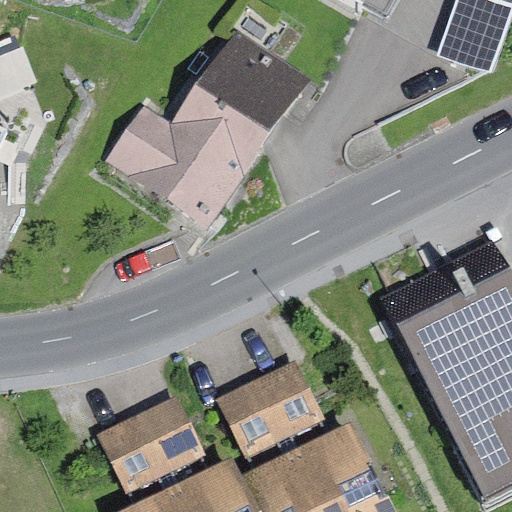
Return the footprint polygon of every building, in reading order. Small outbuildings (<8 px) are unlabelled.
[(311,0),(361,28),(376,0),(311,0)] [(144,115),(102,175),(203,245),(285,128),(210,76),(170,133),(144,115)] [(511,292),(488,245),(371,304),(475,511),(498,511),(511,505),(511,292)] [(325,435),(293,366),(211,404),(243,472),(325,435)] [(173,401),(91,438),(123,511),(124,511),(206,476),(173,401)] [(384,511),(349,436),(294,461),(317,511),(384,511)] [(317,511),(294,461),(236,488),(247,511),(317,511)] [(247,511),(236,488),(228,472),(170,499),(176,511),(247,511)] [(176,511),(170,499),(142,511),(176,511)]
